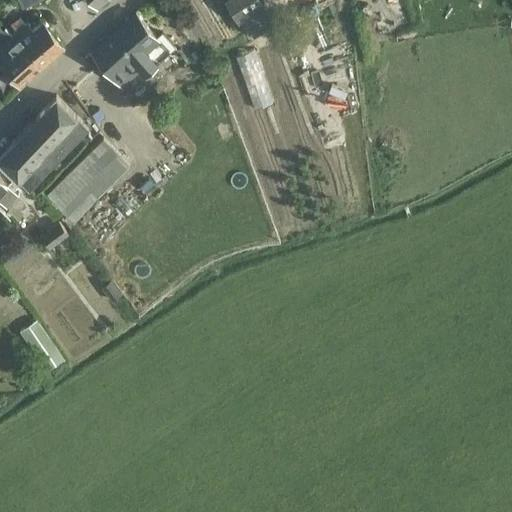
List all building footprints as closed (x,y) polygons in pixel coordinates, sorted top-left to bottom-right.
[(260,0),(224,0),(238,21),(263,5),(260,0)] [(92,49),(84,56),(95,69),(103,62),(120,83),(148,59),(150,62),(172,43),(163,32),(157,37),(135,12),(92,49)] [(20,16),(10,24),(16,31),(45,66),(66,47),(44,18),(33,27),(28,21),(25,22),(20,16)] [(0,62),(21,88),(45,66),(16,31),(11,35),(4,27),(2,29),(0,27),(0,43),(0,44),(0,62)] [(250,107),(271,102),(259,49),(238,53),(250,107)] [(18,179),(28,190),(88,127),(77,116),(56,96),(0,153),(0,163),(17,180),(18,179)] [(103,138),(47,194),(73,221),(129,164),(103,138)] [(0,201),(17,217),(24,210),(21,208),(27,201),(0,176),(0,201)] [(59,220),(40,236),(50,248),(69,232),(59,220)] [(101,287),(112,301),(122,294),(110,280),(101,287)] [(19,331),(47,371),(64,358),(36,319),(19,331)]
